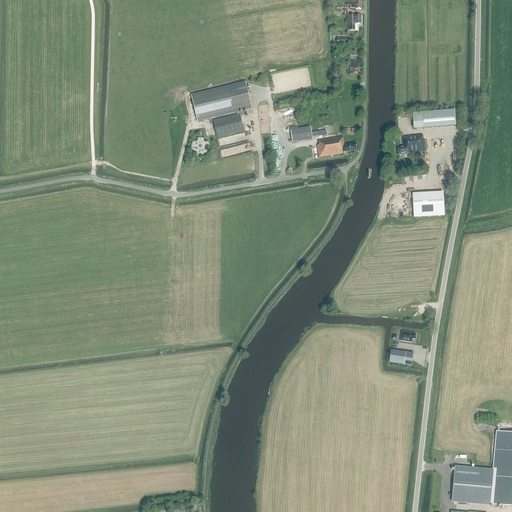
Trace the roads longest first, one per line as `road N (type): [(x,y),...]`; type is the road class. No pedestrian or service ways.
road 1 (tertiary): [(414,511),(474,119),(478,0)]
road 2 (unclassified): [(0,191),(84,177),(185,195),(342,168)]
road 3 (track): [(92,178),(90,0)]
road 4 (residential): [(342,168),(357,158),(363,137),(365,0)]
